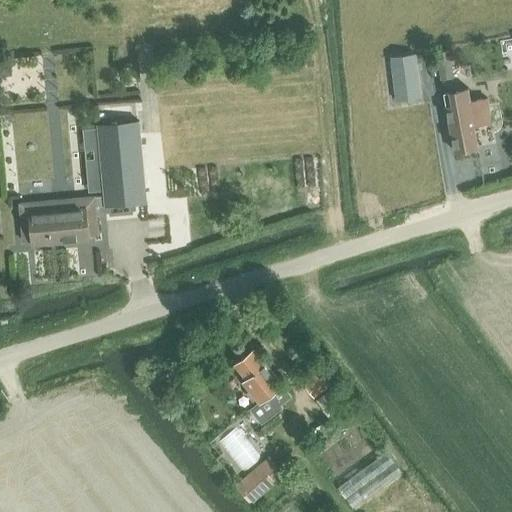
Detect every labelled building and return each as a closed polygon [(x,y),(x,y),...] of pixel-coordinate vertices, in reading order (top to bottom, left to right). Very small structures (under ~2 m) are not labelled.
[(448,51),(436,53),(441,78),(453,76),(448,51)] [(415,53),(391,56),(397,100),(421,97),(415,53)] [(9,62),(0,62),(0,74),(7,74),(10,70),(9,62)] [(474,125),(491,122),(487,98),(470,101),(468,87),(443,92),(454,151),(478,147),(474,125)] [(138,121),(98,124),(104,195),(105,205),(146,201),(138,121)] [(94,196),(19,203),(23,240),(32,239),(33,244),(88,238),(88,234),(98,233),(95,206),(105,205),(104,195),(94,196)] [(99,271),(99,260),(81,260),(81,271),(99,271)] [(260,420),(291,396),(254,349),(235,364),(247,379),(243,382),(259,402),(251,408),(260,420)] [(331,383),(320,368),(303,381),(315,396),(331,383)] [(241,421),(219,440),(246,471),(268,451),(241,421)] [(388,448),(339,485),(355,506),(404,469),(388,448)] [(249,501),(274,480),(260,464),(236,484),(249,501)]
